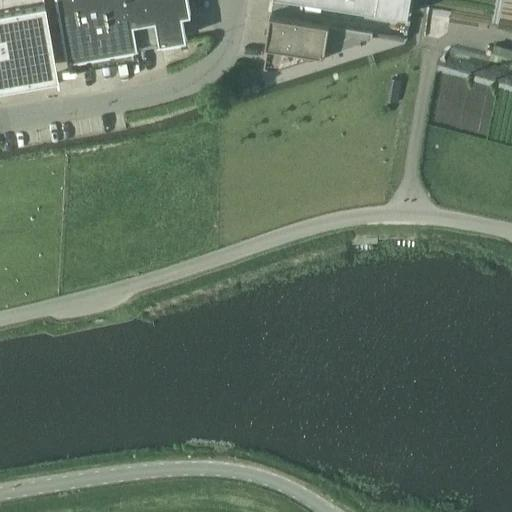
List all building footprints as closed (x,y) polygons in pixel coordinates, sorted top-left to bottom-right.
[(48,0),(0,0),(0,72),(59,62),(48,0)] [(55,0),(65,56),(183,36),(179,12),(187,10),(185,0),(55,0)] [(317,0),(376,9),(408,14),(409,0),(317,0)] [(276,67),(309,56),(324,58),(325,49),(329,22),(270,13),(265,44),(267,44),(264,65),(276,67)] [(373,29),(329,22),(325,49),(333,51),(371,38),(373,29)] [(511,49),(495,44),(491,57),(511,62),(511,49)]
